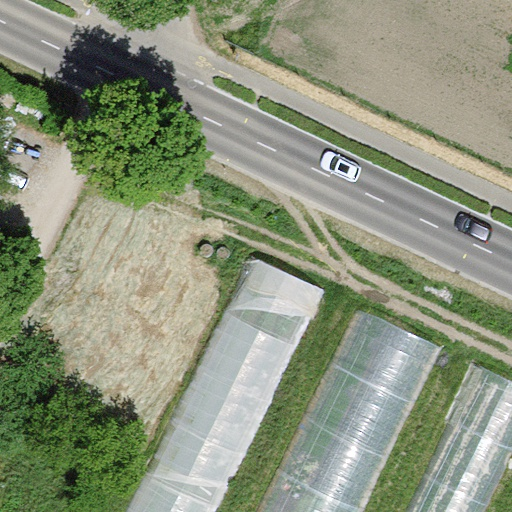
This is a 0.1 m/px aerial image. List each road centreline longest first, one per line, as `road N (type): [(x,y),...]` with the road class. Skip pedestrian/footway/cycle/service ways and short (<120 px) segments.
road 1 (secondary): [(511,262),(113,74)]
road 2 (track): [(113,74),(0,331)]
road 3 (secondary): [(113,74),(0,18)]
